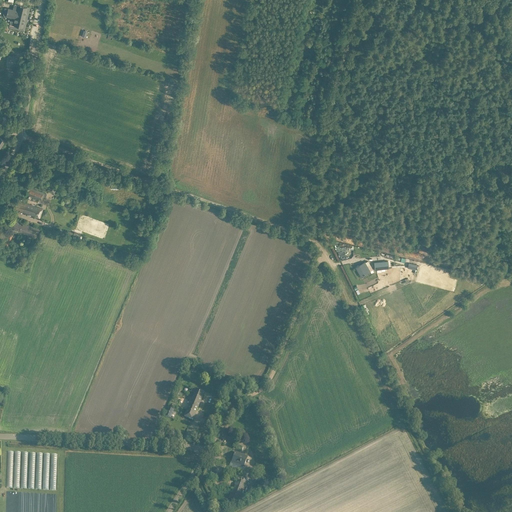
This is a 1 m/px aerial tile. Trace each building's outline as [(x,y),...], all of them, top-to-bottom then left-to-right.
[(9,24),(18,26),(22,27),(27,7),(14,4),(13,10),(5,8),(3,16),(11,17),(9,24)] [(51,185),(48,191),(54,194),(57,188),(51,185)] [(32,188),(30,195),(42,200),(44,193),(32,188)] [(14,209),(23,212),(27,203),(8,196),(5,205),(15,209),(14,209)] [(27,203),(23,212),(39,218),(42,209),(27,203)] [(11,227),(16,229),(16,230),(37,238),(40,230),(19,221),(14,220),(11,227)] [(3,244),(8,246),(13,235),(8,233),(3,244)] [(368,261),(365,262),(356,267),(361,276),(370,271),(373,269),(368,261)] [(374,262),(374,269),(387,268),(387,261),(374,262)] [(196,389),(186,412),(184,417),(192,420),(204,393),(196,389)] [(165,416),(170,418),(173,410),(169,408),(165,416)] [(28,489),(56,490),(57,454),(36,453),(29,452),(21,452),(14,452),(8,451),(6,487),(28,488),(28,489)] [(231,462),(240,466),(243,467),(247,457),(236,453),(231,462)] [(229,499),(233,501),(238,502),(246,483),(237,480),(229,499)]
